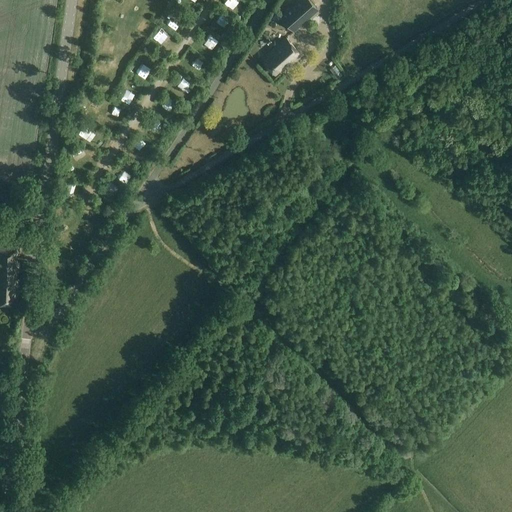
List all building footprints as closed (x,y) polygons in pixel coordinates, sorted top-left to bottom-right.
[(226,0),(225,1),(230,8),(239,2),(237,0),(226,0)] [(292,30),(317,8),(309,0),(297,0),(280,16),(292,30)] [(175,20),(171,25),(180,31),(183,26),(175,20)] [(209,34),(206,48),(216,50),(219,36),(209,34)] [(289,66),(301,55),(286,38),(264,57),(267,60),(264,62),(275,74),(287,63),(289,66)] [(201,65),(205,60),(198,54),(194,59),(201,65)] [(139,74),(150,78),(153,70),(143,66),(139,74)] [(185,89),(191,80),(182,74),(176,82),(185,89)] [(128,90),(126,95),(134,99),(137,95),(128,90)] [(101,115),(104,107),(94,103),(91,110),(101,115)] [(165,107),(162,114),(169,117),(172,110),(165,107)] [(157,130),(163,122),(154,116),(149,123),(157,130)] [(108,118),(106,124),(115,128),(117,122),(108,118)] [(86,150),(79,153),(84,164),(91,161),(86,150)] [(135,176),(139,168),(130,163),(125,171),(135,176)] [(112,181),(104,193),(114,200),(122,187),(112,181)] [(19,254),(20,246),(0,245),(0,304),(16,305),(16,294),(18,294),(19,280),(13,279),(14,273),(19,272),(19,262),(14,262),(14,255),(19,254)]
